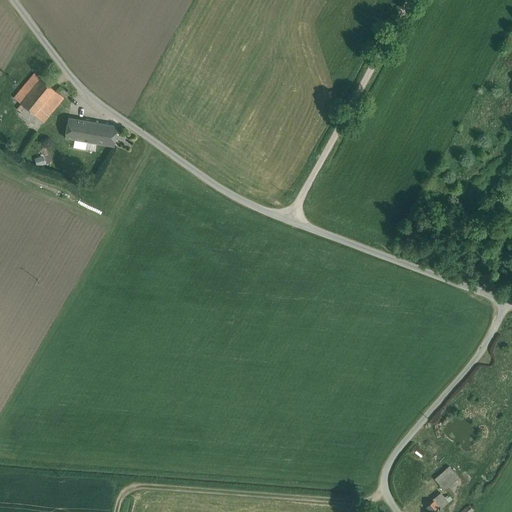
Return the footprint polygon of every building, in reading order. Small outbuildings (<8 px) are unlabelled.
[(41,78),(20,102),(36,116),(56,90),(41,78)] [(68,92),(60,86),(56,90),(63,97),(68,92)] [(56,90),(36,116),(44,122),(63,97),(56,90)] [(118,126),(69,117),(65,137),(114,146),(118,126)] [(434,478),(445,489),(459,476),(449,465),(434,478)] [(428,492),(421,484),(414,490),(421,499),(428,492)] [(440,493),(433,499),(434,500),(440,507),(441,508),(447,502),(440,493)] [(434,500),(426,506),(431,511),(433,511),(440,507),(434,500)]
